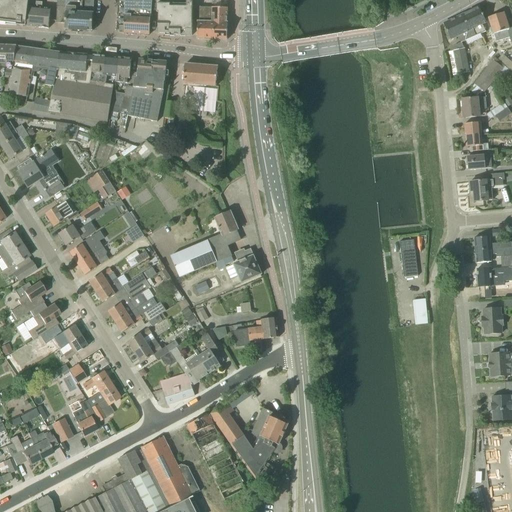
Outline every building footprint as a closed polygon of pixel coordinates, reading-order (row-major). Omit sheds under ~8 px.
[(0,0),(0,24),(26,26),(29,0),(0,0)] [(48,29),(50,19),(51,8),(44,8),(42,7),(43,2),(37,1),(37,0),(29,0),(26,26),(48,29)] [(92,31),(94,0),(85,0),(85,7),(82,7),(82,0),(51,0),(51,1),(58,1),(56,23),(65,23),(65,30),(92,31)] [(124,14),(123,31),(123,33),(150,35),(151,16),(150,16),(151,0),(125,0),(125,14),(124,14)] [(157,12),(158,12),(158,33),(169,33),(169,35),(192,35),(192,0),(186,0),(187,4),(163,4),(162,0),(156,0),(156,4),(157,4),(157,12)] [(198,7),(197,36),(197,39),(227,40),(228,8),(198,7)] [(485,19),(479,7),(461,15),(472,38),(481,34),(486,44),(487,43),(482,33),(486,31),(483,25),(486,23),(485,19)] [(504,12),(488,17),(493,34),(496,42),(509,37),(511,45),(511,28),(509,29),(504,12)] [(443,24),(451,40),(458,36),(461,42),(461,43),(461,42),(472,38),(461,15),(443,24)] [(465,49),(461,42),(461,43),(461,42),(454,45),(453,46),(453,47),(452,48),(452,49),(451,50),(450,51),(449,52),(453,75),(469,72),(465,49)] [(7,61),(14,62),(17,46),(0,45),(0,69),(1,69),(1,63),(7,63),(7,61)] [(14,62),(14,66),(31,69),(32,65),(31,65),(34,49),(17,46),(14,62)] [(30,75),(31,75),(33,76),(34,71),(38,72),(39,68),(44,69),(48,70),(45,85),(54,86),(59,52),(47,51),(34,49),(31,65),(32,65),(31,69),(30,75)] [(49,113),(49,112),(108,122),(113,85),(106,84),(106,82),(100,82),(94,81),(94,79),(92,79),(93,74),(92,74),(93,60),(87,60),(88,55),(59,52),(54,86),(51,101),(35,98),(35,100),(33,110),(49,113)] [(100,82),(101,75),(104,75),(106,56),(93,55),(93,60),(92,74),(93,74),(92,79),(94,79),(94,81),(100,82)] [(511,62),(502,55),(498,60),(505,66),(511,71),(511,62)] [(101,75),(100,82),(106,82),(106,84),(113,85),(114,85),(114,82),(116,82),(117,76),(119,58),(106,56),(104,75),(101,75)] [(117,76),(116,82),(127,83),(128,77),(130,77),(131,59),(119,58),(117,76)] [(493,61),(474,84),(475,85),(470,90),(479,98),(484,92),(503,68),(505,66),(498,60),(496,58),(493,61)] [(134,87),(133,87),(129,110),(128,116),(158,122),(164,89),(165,82),(167,62),(139,60),(138,69),(137,69),(134,87)] [(185,64),(184,74),(183,84),(216,87),(218,67),(185,64)] [(28,97),(31,75),(30,75),(31,69),(14,66),(13,70),(12,77),(10,94),(28,97)] [(127,86),(125,94),(115,92),(112,107),(122,109),(122,108),(129,110),(133,87),(127,86)] [(215,113),(218,88),(194,86),(191,111),(215,113)] [(464,118),(486,116),(485,109),(487,109),(486,97),(462,99),(464,118)] [(177,103),(166,101),(164,117),(174,119),(177,103)] [(504,103),(493,110),(497,115),(507,108),(504,103)] [(10,132),(5,124),(1,117),(0,116),(0,142),(2,146),(26,131),(22,125),(15,129),(10,132)] [(57,122),(55,133),(60,134),(70,136),(71,131),(72,124),(57,122)] [(464,124),(465,135),(481,133),(480,123),(464,124)] [(72,124),(71,131),(78,133),(80,127),(72,124)] [(32,129),(27,132),(31,138),(36,135),(32,129)] [(26,131),(2,146),(10,159),(16,156),(20,163),(34,154),(29,147),(23,151),(16,141),(20,139),(22,142),(30,137),(26,131)] [(473,152),(482,151),(481,133),(465,135),(466,147),(472,146),(473,152)] [(38,161),(34,163),(31,158),(18,167),(21,171),(19,173),(28,187),(35,182),(46,199),(59,191),(65,188),(63,185),(64,184),(53,166),(58,162),(57,160),(51,151),(37,160),(38,161)] [(490,155),(484,155),(467,157),(468,170),(491,168),(490,155)] [(174,172),(178,167),(170,161),(166,166),(174,172)] [(116,191),(103,170),(93,177),(106,197),(116,191)] [(490,174),(491,180),(469,182),(470,191),(474,191),(475,202),(492,200),(491,186),(503,185),(503,179),(504,179),(503,172),(490,174)] [(49,222),(50,221),(54,227),(66,219),(68,222),(79,215),(66,194),(55,201),(58,206),(46,214),(47,216),(45,217),(49,222)] [(97,202),(80,213),(85,221),(102,209),(97,202)] [(230,211),(215,218),(222,235),(171,256),(180,278),(217,262),(223,259),(231,256),(227,246),(241,240),(237,231),(238,230),(230,211)] [(129,212),(123,216),(126,220),(132,217),(130,213),(129,212)] [(76,231),(73,225),(59,234),(60,236),(59,236),(62,240),(63,240),(66,246),(80,237),(87,232),(84,227),(76,231)] [(137,225),(132,229),(138,239),(144,235),(138,225),(137,225)] [(10,236),(7,231),(0,235),(0,256),(1,258),(22,245),(14,233),(13,234),(10,236)] [(475,251),(511,247),(511,245),(511,242),(490,244),(489,237),(474,238),(475,251)] [(94,238),(83,245),(71,253),(78,264),(96,252),(91,245),(97,242),(94,238)] [(418,276),(414,240),(400,242),(404,277),(418,276)] [(22,245),(1,258),(7,268),(0,273),(4,279),(13,274),(18,281),(37,270),(32,262),(28,264),(25,259),(29,256),(22,245)] [(104,247),(96,252),(78,264),(85,275),(109,260),(106,256),(107,253),(104,247)] [(511,247),(475,251),(476,263),(491,262),(491,255),(496,254),(497,257),(511,255),(511,247)] [(239,276),(242,282),(261,274),(262,274),(262,273),(263,273),(263,272),(263,271),(263,270),(262,269),(261,268),(260,268),(259,268),(258,268),(253,256),(250,250),(245,253),(244,250),(236,253),(240,262),(234,264),(239,276)] [(137,251),(125,258),(128,262),(135,257),(139,255),(137,251)] [(139,263),(149,256),(146,251),(139,255),(135,257),(139,263)] [(154,267),(160,262),(155,256),(149,261),(154,267)] [(231,256),(223,259),(226,265),(234,262),(231,256)] [(491,269),(491,268),(477,269),(478,287),(503,286),(503,282),(511,281),(511,267),(502,268),(491,269)] [(102,274),(101,274),(89,281),(96,292),(110,284),(106,278),(113,273),(110,268),(102,274)] [(171,278),(165,269),(159,273),(165,282),(171,278)] [(128,293),(147,281),(142,274),(129,282),(124,286),(128,293)] [(115,295),(123,289),(117,279),(96,292),(97,293),(95,294),(98,299),(100,298),(103,303),(115,295)] [(150,300),(145,292),(151,288),(147,281),(129,293),(131,297),(129,298),(136,309),(150,300)] [(206,281),(195,286),(198,294),(210,289),(206,281)] [(13,315),(16,320),(17,320),(30,312),(35,308),(43,303),(44,303),(40,297),(46,293),(45,290),(46,285),(41,284),(39,282),(31,287),(28,283),(21,287),(26,295),(20,299),(18,300),(21,305),(11,312),(13,315)] [(109,312),(115,322),(136,309),(129,298),(109,312)] [(425,299),(422,300),(413,300),(416,324),(428,323),(425,299)] [(161,314),(166,311),(161,302),(144,313),(149,322),(159,315),(161,314)] [(31,337),(33,340),(58,324),(55,318),(60,315),(59,312),(60,307),(55,306),(54,304),(47,308),(47,309),(38,314),(35,308),(30,312),(33,317),(23,324),(28,332),(31,337)] [(182,311),(186,318),(193,314),(188,307),(182,311)] [(197,313),(201,322),(209,319),(204,310),(203,308),(196,311),(198,313),(197,313)] [(500,308),(483,309),(484,317),(482,317),(482,327),(484,327),(485,334),(502,333),(501,326),(503,325),(503,316),(501,316),(500,308)] [(115,322),(122,333),(135,325),(134,325),(143,319),(136,309),(115,322)] [(159,315),(149,322),(152,326),(162,320),(159,315)] [(193,315),(187,319),(191,326),(198,321),(193,315)] [(264,339),(279,337),(276,318),(261,320),(262,327),(263,327),(264,339)] [(53,339),(56,343),(64,338),(68,344),(80,336),(73,325),(61,333),(53,339)] [(158,334),(168,329),(165,325),(155,330),(158,334)] [(223,327),(213,329),(218,339),(225,335),(223,327)] [(234,331),(235,339),(236,346),(251,345),(250,341),(264,339),(263,327),(262,327),(234,331)] [(140,334),(128,342),(135,352),(147,344),(155,339),(151,334),(152,333),(149,329),(140,334)] [(210,350),(199,357),(209,373),(221,366),(215,357),(221,354),(208,333),(202,337),(210,350)] [(40,345),(48,340),(45,334),(36,339),(40,345)] [(80,336),(68,344),(71,349),(63,355),(66,359),(74,354),(75,355),(87,347),(80,336)] [(155,339),(147,344),(135,352),(141,363),(154,355),(161,350),(155,339)] [(165,347),(169,352),(171,351),(179,346),(176,341),(165,347)] [(1,348),(5,356),(12,352),(8,344),(1,348)] [(182,346),(181,345),(179,346),(171,351),(178,362),(181,366),(186,374),(186,375),(191,372),(197,381),(209,373),(199,357),(196,353),(185,360),(180,352),(182,351),(182,346)] [(171,351),(169,352),(169,353),(160,358),(165,365),(172,366),(178,362),(171,351)] [(509,353),(489,354),(490,363),(489,363),(489,368),(490,368),(491,377),(511,376),(509,353)] [(78,364),(68,370),(77,384),(87,378),(78,364)] [(65,365),(55,371),(58,376),(68,370),(65,365)] [(143,369),(138,373),(142,378),(143,377),(147,374),(144,370),(143,369)] [(29,370),(21,375),(27,385),(35,380),(30,372),(29,370)] [(91,379),(91,380),(83,385),(86,391),(94,385),(99,393),(112,385),(103,372),(97,375),(96,374),(94,374),(91,376),(91,378),(91,379)] [(186,375),(186,374),(180,376),(182,382),(163,388),(168,404),(194,396),(191,387),(193,386),(186,375)] [(99,393),(86,401),(99,422),(105,418),(100,410),(107,405),(108,406),(120,398),(112,385),(99,393)] [(493,411),(493,421),(511,419),(511,409),(511,396),(492,397),(492,403),(491,404),(492,411),(493,411)] [(90,417),(95,415),(91,408),(86,401),(80,404),(82,409),(72,414),(84,437),(97,430),(90,417)] [(227,402),(221,407),(210,414),(256,478),(259,481),(271,471),(264,466),(274,451),(270,448),(271,446),(273,442),(279,445),(288,425),(288,421),(285,418),(283,417),(280,417),(277,420),(271,417),(273,413),(263,408),(252,433),(261,440),(260,441),(259,441),(255,450),(230,415),(234,411),(227,402)] [(43,420),(47,418),(40,406),(36,408),(43,420)] [(36,409),(20,417),(24,424),(39,416),(36,409)] [(195,440),(216,429),(209,415),(188,425),(188,427),(187,427),(190,434),(192,434),(195,440)] [(60,443),(61,443),(72,437),(68,428),(64,419),(51,425),(60,443)] [(246,489),(216,429),(195,440),(205,461),(216,483),(224,501),(225,500),(246,489)] [(31,439),(41,459),(53,453),(51,448),(57,445),(56,445),(50,432),(44,435),(47,440),(41,443),(34,431),(28,434),(31,439)] [(16,435),(10,438),(12,442),(12,444),(17,453),(23,450),(20,444),(16,435)] [(163,437),(141,448),(170,508),(188,500),(194,497),(193,496),(192,497),(192,495),(200,491),(188,467),(182,464),(178,466),(163,437)] [(31,439),(20,444),(23,450),(24,452),(23,452),(29,465),(41,459),(31,439)] [(17,453),(12,444),(6,447),(10,456),(17,453)] [(141,448),(142,452),(137,454),(135,451),(118,459),(126,474),(129,481),(146,511),(160,511),(170,508),(141,448)] [(12,458),(11,458),(5,461),(8,466),(9,469),(11,473),(18,470),(16,466),(14,461),(12,458)] [(11,479),(9,473),(0,476),(0,484),(3,483),(11,479)] [(146,511),(129,481),(126,474),(103,486),(106,493),(98,497),(105,511),(146,511)] [(47,498),(40,502),(39,508),(42,511),(103,511),(104,511),(96,498),(93,500),(69,511),(54,511),(52,502),(47,498)] [(188,500),(170,508),(160,511),(199,511),(195,501),(190,504),(188,500)]
